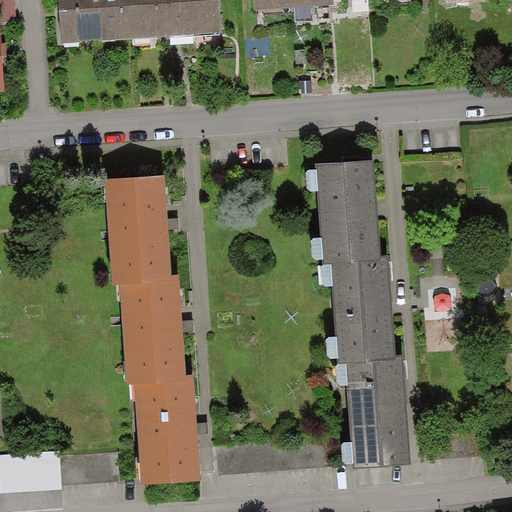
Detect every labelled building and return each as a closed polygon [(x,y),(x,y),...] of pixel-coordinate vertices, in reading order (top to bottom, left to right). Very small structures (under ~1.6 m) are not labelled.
[(16,0),(0,0),(0,23),(17,23),(16,0)] [(96,0),(60,0),(63,38),(99,36),(96,0)] [(132,0),(96,0),(99,36),(134,34),(132,0)] [(168,0),(132,0),(134,34),(170,32),(168,0)] [(192,0),(168,0),(170,32),(194,30),(192,0)] [(220,0),(192,0),(194,30),(222,29),(220,0)] [(319,165),(325,260),(333,260),(379,257),(373,161),(319,165)] [(108,180),(115,280),(123,279),(169,276),(162,177),(108,180)] [(333,260),(340,359),(349,359),(395,356),(388,256),(379,257),(333,260)] [(123,279),(130,380),(137,380),(184,377),(177,276),(169,276),(123,279)] [(349,359),(356,464),(409,460),(403,356),(395,356),(349,359)] [(137,380),(143,479),(198,475),(192,376),(184,377),(137,380)] [(483,425),(426,428),(427,458),(484,455),(483,425)] [(333,437),(216,444),(218,474),(334,467),(333,437)] [(59,452),(0,454),(0,488),(121,482),(119,452),(59,455),(59,452)]
